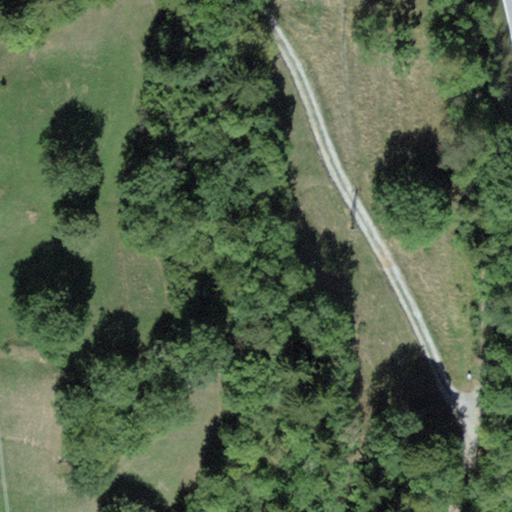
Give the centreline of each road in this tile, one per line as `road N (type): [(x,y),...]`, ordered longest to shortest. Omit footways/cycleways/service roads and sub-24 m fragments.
road 1 (track): [(245,0),(268,16),(337,180),(423,344),(466,465)]
road 2 (track): [(466,465),(491,232),(463,0)]
